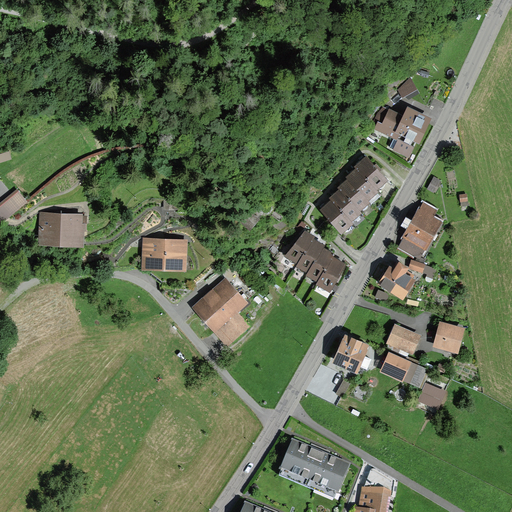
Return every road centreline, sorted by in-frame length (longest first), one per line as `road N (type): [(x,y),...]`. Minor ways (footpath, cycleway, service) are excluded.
road 1 (residential): [(502,0),(449,117),(220,511)]
road 2 (track): [(0,9),(177,44),(213,32),(258,0)]
